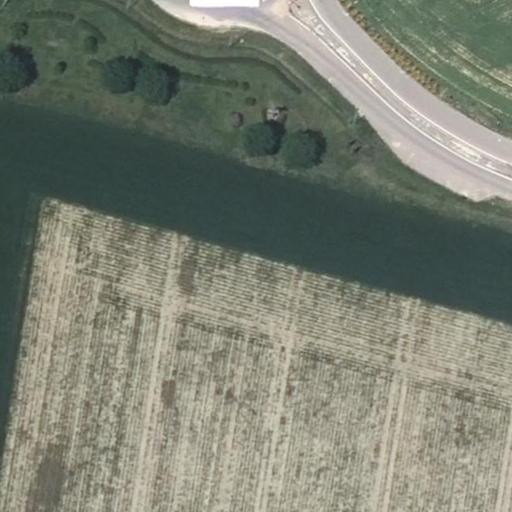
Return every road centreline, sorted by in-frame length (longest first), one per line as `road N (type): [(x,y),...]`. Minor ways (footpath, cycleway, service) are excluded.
road 1 (tertiary): [(242,10),(287,27),(427,148),(511,189)]
road 2 (tertiary): [(511,152),(404,87),(326,0)]
